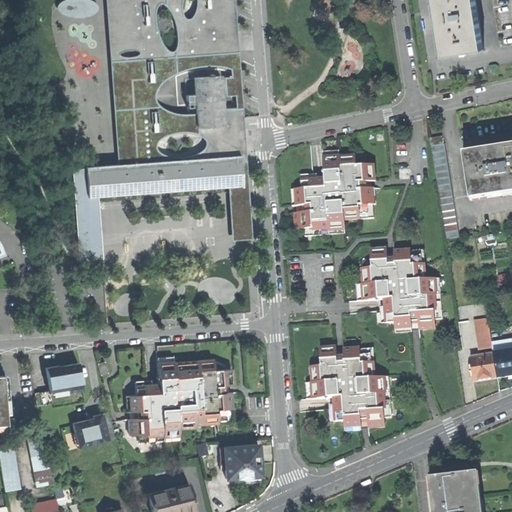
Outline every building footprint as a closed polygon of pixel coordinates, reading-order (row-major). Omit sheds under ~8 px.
[(108,0),(120,163),(245,154),(234,0),(108,0)] [(437,0),(441,24),(446,56),(485,50),(477,0),(437,0)] [(430,139),(432,146),(444,144),(443,137),(430,139)] [(446,240),(460,237),(445,144),(444,144),(432,146),(446,240)] [(464,159),(471,197),(511,190),(511,151),(500,154),(464,159)] [(245,154),(120,163),(85,166),(86,169),(73,170),(79,249),(102,248),(98,197),(230,188),(234,240),(244,239),(252,239),(245,154)] [(306,230),(306,237),(331,236),(331,231),(346,231),(346,218),(361,217),(361,220),(374,220),(373,189),(363,189),(363,181),(372,181),(372,166),(357,166),(357,159),(348,159),(340,160),(340,156),(326,156),(326,179),(303,180),(304,190),(297,190),(297,206),(305,206),(306,214),(296,214),(297,230),(306,230)] [(103,261),(102,248),(79,249),(79,263),(103,261)] [(396,330),(413,329),(413,322),(420,322),(420,330),(436,330),(436,320),(443,320),(443,295),(439,295),(439,279),(426,280),(426,264),(429,263),(429,252),(398,253),(399,261),(391,261),(391,253),(373,254),(373,269),(366,270),(367,278),(367,285),(362,285),(363,302),(386,301),(386,324),(396,324),(396,330)] [(477,320),(479,337),(492,335),(489,318),(477,320)] [(494,350),(507,348),(505,333),(492,335),(494,348),(494,350)] [(481,350),(494,348),(492,335),(479,337),(481,350)] [(311,391),(312,400),(334,399),(335,423),(345,422),(345,430),(361,429),(361,420),(368,420),(369,430),(384,429),(383,419),(392,418),(391,395),(387,395),(386,379),(373,380),(372,364),(375,364),(374,349),(344,351),(344,357),(337,358),(337,352),(336,352),(321,352),(321,367),(314,368),(315,384),(311,384),(311,391)] [(509,376),(511,375),(511,351),(495,354),(499,377),(509,376)] [(486,380),(499,377),(495,354),(471,358),(475,381),(486,380)] [(231,423),(230,393),(223,393),(223,390),(223,386),(229,385),(229,369),(214,369),(214,363),(174,365),(174,361),(157,362),(158,384),(135,385),(136,395),(129,396),(130,412),(137,411),(138,418),(128,419),(129,435),(138,435),(139,442),(163,441),(163,437),(179,436),(178,423),(217,421),(217,423),(231,423)] [(69,390),(84,387),(78,362),(65,364),(65,362),(60,363),(58,363),(58,365),(45,368),(50,390),(50,391),(69,388),(69,390)] [(100,376),(109,373),(106,362),(97,364),(100,376)] [(53,403),(50,391),(50,390),(34,393),(37,406),(53,403)] [(82,445),(115,437),(109,410),(95,413),(85,416),(86,418),(72,422),(74,431),(78,430),(82,445)] [(27,434),(37,486),(52,483),(43,431),(27,434)] [(0,445),(0,453),(13,451),(12,443),(0,445)] [(240,476),(260,475),(260,471),(259,446),(223,448),(225,479),(240,478),(240,476)] [(0,453),(0,459),(15,457),(13,451),(0,453)] [(0,467),(16,465),(15,457),(0,459),(0,467)] [(335,466),(335,468),(345,463),(344,460),(336,463),(334,464),(335,466)] [(0,467),(1,476),(10,474),(17,473),(16,465),(0,467)] [(265,471),(260,471),(260,475),(240,476),(240,478),(241,481),(253,481),(265,480),(265,471)] [(17,473),(10,474),(13,489),(20,488),(17,473)] [(1,476),(4,491),(13,489),(10,474),(1,476)] [(434,480),(438,511),(480,511),(475,474),(434,480)] [(479,474),(475,474),(480,511),(484,511),(484,510),(479,474)] [(371,480),(370,479),(360,483),(362,487),(369,483),(372,482),(371,480)] [(434,511),(438,511),(434,480),(430,480),(434,511)] [(186,511),(186,510),(195,507),(189,483),(146,494),(150,511),(186,511)] [(30,503),(31,511),(50,511),(58,510),(56,498),(30,503)]
